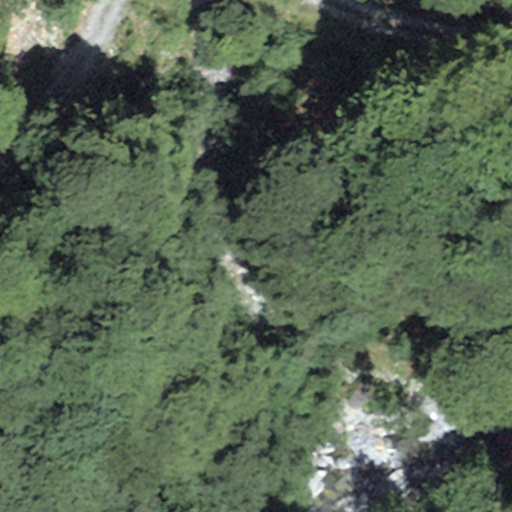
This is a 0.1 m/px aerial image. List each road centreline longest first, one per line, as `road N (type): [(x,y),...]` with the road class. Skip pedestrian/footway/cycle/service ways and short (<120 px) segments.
road 1 (unclassified): [(118,0),(55,106),(0,170)]
road 2 (unclassified): [(511,43),(412,33),(316,0)]
